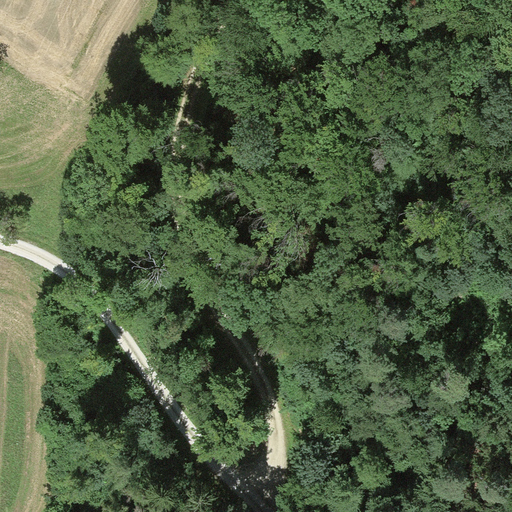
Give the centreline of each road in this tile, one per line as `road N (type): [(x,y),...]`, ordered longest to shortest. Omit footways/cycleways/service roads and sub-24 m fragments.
road 1 (track): [(246,495),(267,458),(269,423),(255,372),(212,301),(193,230),(186,134),(202,73),(254,0)]
road 2 (track): [(0,245),(38,258),(72,284),(258,511)]
